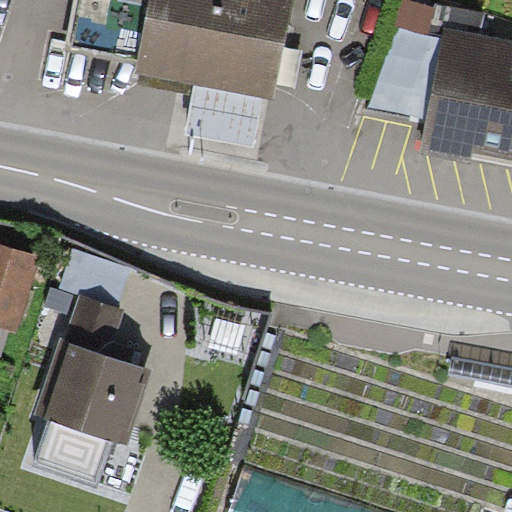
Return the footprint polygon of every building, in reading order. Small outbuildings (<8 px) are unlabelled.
[(280,0),(73,0),(64,55),(127,65),(125,78),(185,88),(263,101),(280,0)] [(511,59),(511,48),(439,35),(416,156),(463,165),(465,154),(511,162),(511,63),(511,59)] [(263,101),(185,88),(174,155),(252,169),(263,101)] [(0,252),(0,336),(7,339),(30,261),(0,252)] [(126,319),(83,306),(45,429),(122,452),(145,377),(111,367),(126,319)] [(396,511),(246,464),(230,511),(396,511)]
